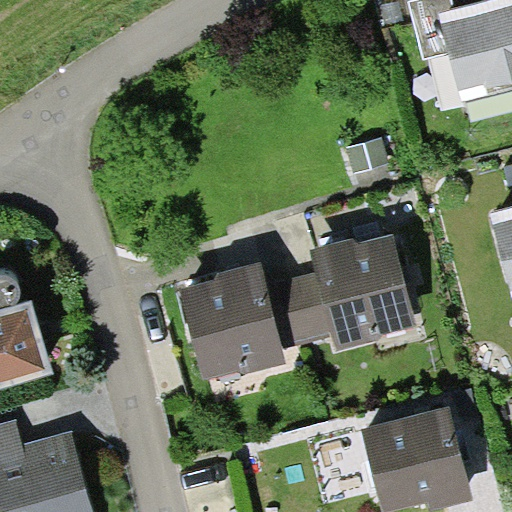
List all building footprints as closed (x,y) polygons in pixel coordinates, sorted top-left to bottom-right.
[(511,0),(439,19),(435,4),(406,12),(419,61),(448,54),(457,87),(511,73),(511,75),(511,0)] [(511,213),(491,219),(509,288),(511,286),(511,213)] [(353,249),(347,245),(317,253),(313,259),(334,339),(369,330),(372,324),(405,316),(386,240),(353,249)] [(240,363),(275,354),(255,274),(249,270),(218,278),(215,284),(182,293),(201,368),(234,359),(240,363)] [(0,377),(42,365),(23,302),(15,305),(10,299),(14,289),(13,282),(10,276),(2,272),(0,271),(0,377)] [(304,343),(324,337),(320,323),(300,328),(304,343)] [(427,499),(463,490),(443,412),(363,433),(379,494),(384,498),(389,499),(425,490),(427,499)] [(14,458),(5,429),(0,430),(0,511),(79,511),(61,445),(39,451),(35,458),(22,462),(14,458)]
